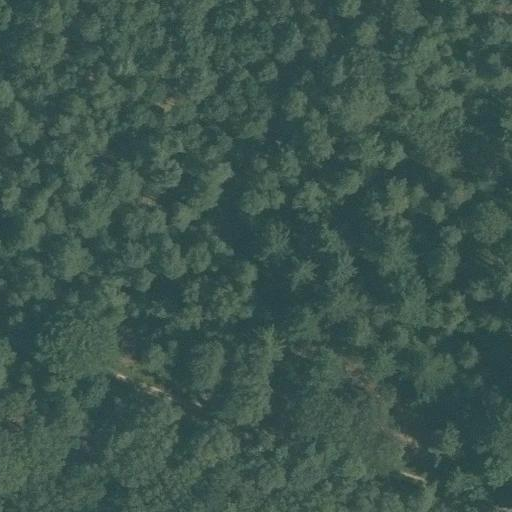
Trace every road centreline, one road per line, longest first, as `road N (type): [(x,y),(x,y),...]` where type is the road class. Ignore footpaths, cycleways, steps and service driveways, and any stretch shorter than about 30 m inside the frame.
road 1 (track): [(0,334),(511,509)]
road 2 (track): [(175,393),(317,0)]
